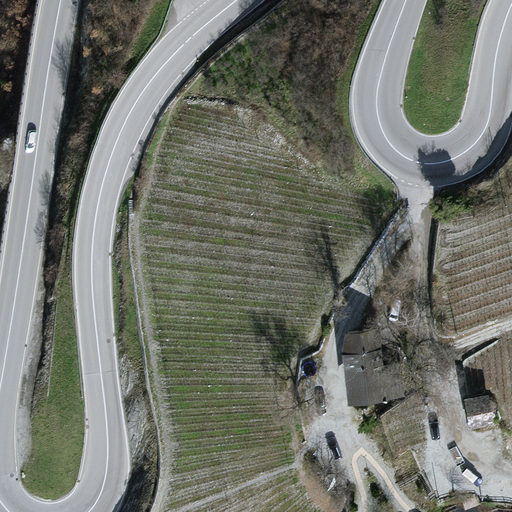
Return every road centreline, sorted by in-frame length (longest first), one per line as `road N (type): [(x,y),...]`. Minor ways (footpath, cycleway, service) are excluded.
road 1 (tertiary): [(88,511),(102,487),(108,441),(91,253),(102,181),(149,82),(236,0)]
road 2 (tertiary): [(60,0),(0,387)]
road 3 (tertiary): [(406,0),(376,98),(385,137),(418,162),(442,163),(477,141),(511,6)]
road 4 (track): [(511,471),(485,470),(429,353),(419,286),(418,162)]
